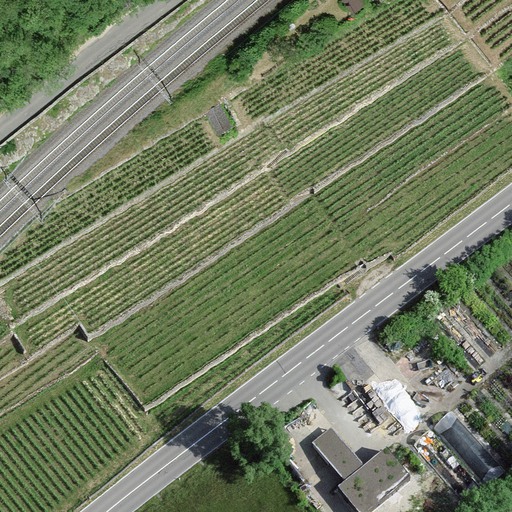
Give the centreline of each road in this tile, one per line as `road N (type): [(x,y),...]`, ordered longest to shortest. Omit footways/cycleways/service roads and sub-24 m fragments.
road 1 (primary): [(110,511),(511,207)]
road 2 (tertiary): [(170,0),(0,131)]
